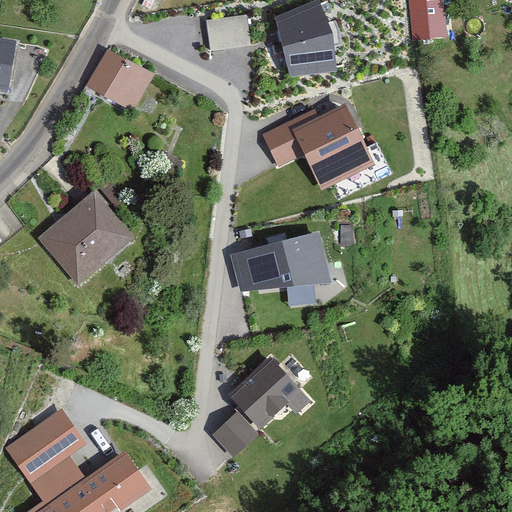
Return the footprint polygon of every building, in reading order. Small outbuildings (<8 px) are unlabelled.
[(319,0),(316,0),(275,17),(291,76),(337,71),(333,34),(319,0)] [(444,0),(408,0),(412,40),(448,38),(444,0)] [(248,14),(206,21),(211,52),(252,45),(248,14)] [(0,90),(9,92),(17,41),(0,38),(0,90)] [(155,74),(108,50),(86,86),(133,111),(155,74)] [(305,155),(322,191),(376,165),(346,103),(319,116),(315,108),(262,134),(278,167),(305,155)] [(127,243),(90,196),(37,240),(73,286),(127,243)] [(320,231),(230,255),(241,292),(294,286),(332,284),(320,231)] [(273,356),(228,395),(260,430),(288,403),(296,413),(311,401),(273,356)] [(5,448),(31,484),(71,457),(88,445),(62,408),(5,448)] [(236,414),(214,436),(236,458),(259,436),(236,414)] [(71,457),(31,484),(43,501),(27,511),(120,511),(152,490),(126,451),(85,478),(71,457)]
